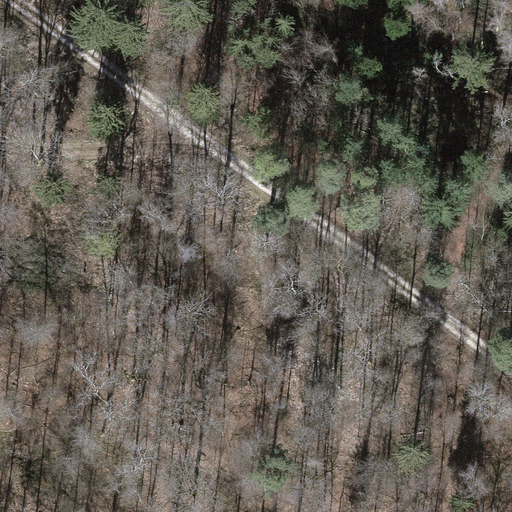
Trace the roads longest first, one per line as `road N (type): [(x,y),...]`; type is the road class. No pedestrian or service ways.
road 1 (track): [(511,353),(14,0)]
road 2 (track): [(0,140),(235,159)]
